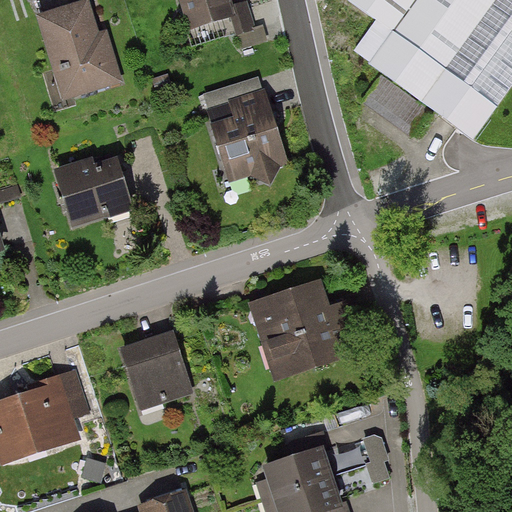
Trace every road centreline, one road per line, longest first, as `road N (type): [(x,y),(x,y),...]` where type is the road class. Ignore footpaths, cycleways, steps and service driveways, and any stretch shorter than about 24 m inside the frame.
road 1 (residential): [(0,345),(343,227)]
road 2 (residential): [(343,227),(378,262),(416,399),(429,511)]
road 3 (residential): [(343,227),(293,0)]
